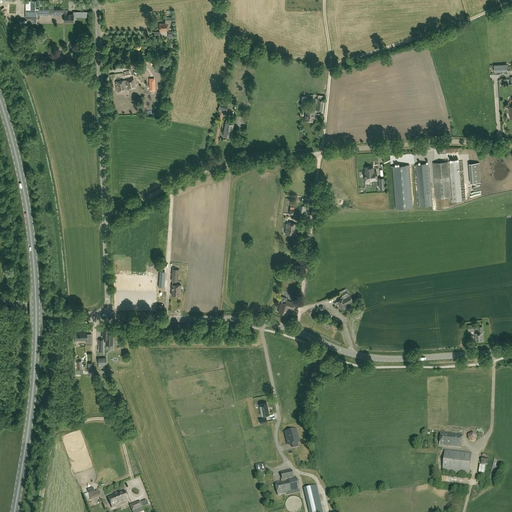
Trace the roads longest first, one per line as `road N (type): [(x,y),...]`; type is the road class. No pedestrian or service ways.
road 1 (primary): [(14,511),(36,322),(26,204),(0,100)]
road 2 (unclassified): [(104,217),(203,171),(321,153)]
road 3 (tertiary): [(511,351),(372,358),(297,332)]
road 4 (unclassified): [(104,217),(97,0)]
road 5 (tertiary): [(297,332),(260,322),(106,313)]
road 6 (unclassified): [(321,153),(451,140),(511,148)]
road 7 (unclassified): [(321,153),(297,332)]
